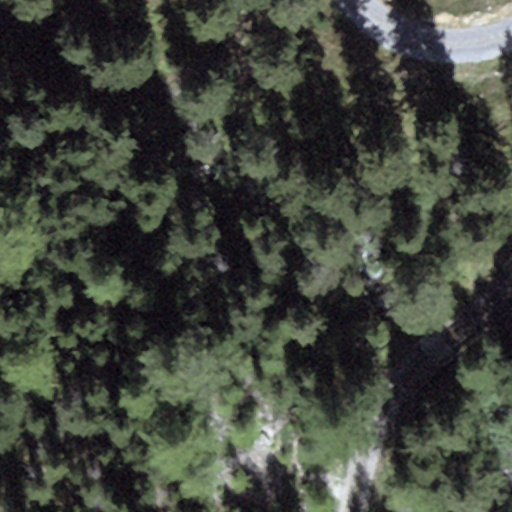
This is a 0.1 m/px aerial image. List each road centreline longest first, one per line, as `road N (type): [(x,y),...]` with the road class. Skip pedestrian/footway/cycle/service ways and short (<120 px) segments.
road 1 (track): [(351,511),(386,407),(433,345),(511,287)]
road 2 (track): [(511,30),(459,48),(415,44),(351,0)]
